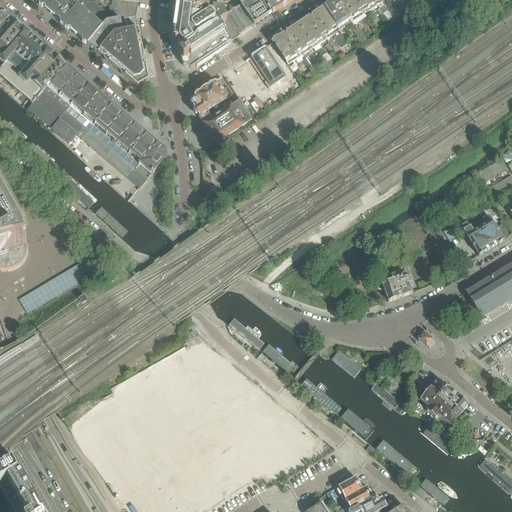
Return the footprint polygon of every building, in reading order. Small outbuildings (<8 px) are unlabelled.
[(52,16),(65,0),(40,0),(37,4),(52,16)] [(64,27),(88,0),(65,0),(52,16),(64,27)] [(100,26),(108,17),(108,15),(89,0),(88,0),(64,27),(86,45),(102,28),(100,26)] [(180,0),(175,41),(174,41),(174,42),(176,42),(175,45),(177,46),(182,53),(180,55),(182,65),(190,70),(238,38),(241,36),(240,35),(252,27),(272,14),(272,15),(294,0),(180,0)] [(339,32),(364,15),(354,0),(338,0),(324,9),(339,32)] [(394,3),(392,0),(354,0),(364,15),(377,7),(379,9),(376,11),(381,19),(384,17),(386,18),(385,19),(389,25),(393,22),(388,16),(389,16),(386,11),(395,5),(393,3),(394,3)] [(136,18),(138,5),(112,1),(111,8),(109,8),(111,22),(136,18)] [(348,46),(339,32),(324,9),(298,27),(313,49),(333,36),(342,50),(348,46)] [(0,33),(11,22),(12,22),(2,13),(0,15),(0,33)] [(113,37),(138,31),(136,18),(111,22),(106,23),(102,28),(86,45),(97,54),(113,37)] [(0,78),(31,106),(65,67),(53,57),(46,50),(45,51),(40,46),(30,38),(31,38),(23,31),(11,22),(0,33),(0,78)] [(288,66),(313,49),(298,27),(273,44),(287,65),(288,66)] [(367,42),(358,28),(355,30),(364,44),(367,42)] [(364,44),(355,30),(353,32),(357,38),(356,39),(361,46),(364,44)] [(148,79),(138,31),(113,37),(97,54),(137,89),(148,82),(148,79)] [(251,59),(249,60),(253,66),(255,65),(271,89),(285,80),(286,79),(280,70),(286,66),(287,65),(273,44),(272,44),(273,44),(251,59)] [(311,66),(306,59),(303,61),(304,63),(308,69),(311,66)] [(32,106),(28,111),(51,131),(63,140),(100,97),(76,76),(65,67),(31,106),(32,106)] [(315,78),(311,72),(305,76),(309,82),(315,78)] [(194,97),(195,99),(191,101),(190,104),(191,105),(190,105),(190,106),(191,105),(193,108),(193,109),(202,124),(216,144),(217,145),(252,121),(252,120),(240,101),(232,106),(231,105),(221,110),(218,106),(226,101),(225,101),(227,100),(221,90),(223,89),(218,81),(217,81),(194,97)] [(100,97),(63,140),(68,145),(76,136),(105,160),(134,126),(100,97)] [(4,120),(0,124),(0,136),(4,140),(7,143),(14,150),(24,139),(25,140),(28,138),(10,122),(8,125),(4,120)] [(134,126),(105,160),(140,189),(164,160),(165,158),(166,155),(165,153),(164,151),(163,151),(135,127),(134,126)] [(29,148),(22,156),(23,157),(36,169),(39,172),(51,183),(53,185),(55,187),(62,179),(59,171),(61,169),(43,153),(41,155),(34,150),(29,148)] [(98,200),(80,185),(77,188),(72,183),(68,189),(89,208),(94,202),(95,203),(98,200)] [(13,220),(10,215),(11,214),(10,213),(10,214),(7,208),(7,207),(6,207),(3,202),(4,202),(4,201),(3,201),(0,196),(0,195),(0,194),(0,270),(0,271),(1,272),(1,271),(7,272),(8,272),(9,271),(14,270),(15,271),(15,270),(20,266),(21,266),(21,265),(24,261),(25,261),(25,260),(25,259),(26,254),(27,254),(27,253),(26,247),(27,246),(26,246),(24,239),(21,233),(22,233),(21,232),(20,232),(17,227),(18,227),(18,226),(17,226),(14,221),(14,220),(13,220)] [(511,203),(511,204),(511,211),(501,219),(504,224),(511,236),(511,235),(511,203)] [(130,234),(101,208),(96,214),(125,240),(130,234)] [(511,236),(504,224),(496,230),(488,216),(481,221),(485,226),(479,230),(491,248),(498,244),(498,245),(509,239),(508,238),(511,236)] [(491,248),(479,230),(473,233),(470,228),(467,222),(460,227),(463,232),(479,257),(484,254),(484,253),(491,248)] [(27,315),(104,268),(96,255),(86,261),(19,301),(27,315)] [(482,320),(511,301),(511,265),(466,294),(470,301),(470,302),(477,312),(482,320)] [(412,294),(409,285),(411,285),(409,278),(407,279),(404,272),(388,277),(389,277),(379,281),(380,282),(377,282),(376,286),(378,291),(381,293),(383,292),(388,303),(398,300),(398,299),(412,294)] [(428,287),(426,281),(417,284),(419,290),(428,287)] [(264,343),(240,324),(234,332),(258,351),(264,343)] [(435,345),(437,344),(431,340),(425,335),(424,334),(423,334),(418,340),(417,341),(418,342),(418,341),(419,342),(425,347),(426,348),(426,347),(430,349),(434,344),(435,345)] [(264,354),(289,375),(292,372),(296,375),(301,369),(293,362),(292,364),(271,346),(264,354)] [(355,380),(362,372),(339,352),(332,361),(355,380)] [(262,364),(266,359),(261,355),(257,359),(262,364)] [(307,379),(300,387),(335,416),(337,418),(343,410),(324,394),(328,389),(321,383),(317,388),(307,379)] [(468,407),(457,398),(458,397),(453,393),(452,394),(441,384),(436,390),(432,386),(430,389),(421,399),(420,401),(429,409),(426,412),(428,413),(435,420),(438,416),(450,427),(456,420),(457,421),(461,416),(461,415),(468,407)] [(396,412),(401,406),(378,386),(373,392),(396,412)] [(415,413),(420,400),(414,397),(411,405),(409,411),(415,413)] [(341,420),(367,442),(375,431),(350,410),(341,420)] [(453,449),(426,426),(419,435),(446,458),(453,449)] [(385,442),(377,451),(411,480),(418,471),(385,442)] [(370,456),(374,451),(370,447),(366,452),(370,456)] [(45,511),(40,503),(14,456),(2,463),(6,470),(0,473),(0,486),(14,511),(45,511)] [(511,494),(511,482),(484,459),(476,467),(510,496),(511,494)] [(378,503),(375,498),(373,500),(367,489),(362,491),(355,479),(338,488),(349,506),(345,508),(347,511),(380,511),(386,509),(381,501),(378,503)] [(450,501),(425,480),(420,487),(444,508),(450,501)] [(421,499),(426,494),(420,488),(415,494),(421,499)] [(328,511),(322,501),(319,503),(320,505),(308,511),(328,511)]
